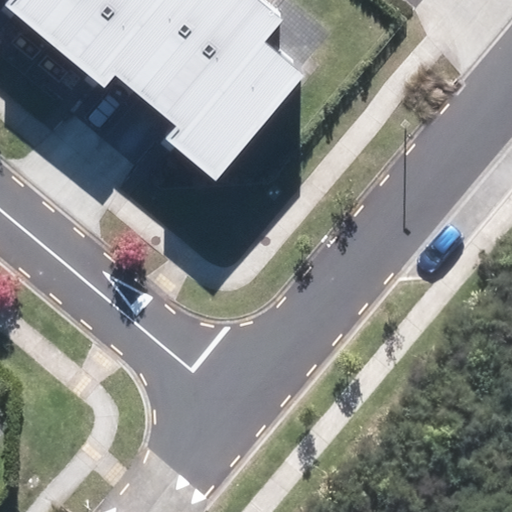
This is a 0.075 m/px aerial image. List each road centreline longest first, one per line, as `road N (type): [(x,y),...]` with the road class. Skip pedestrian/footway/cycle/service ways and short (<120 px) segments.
road 1 (residential): [(511,76),(233,402)]
road 2 (residential): [(0,204),(233,402)]
road 3 (residential): [(233,402),(140,511)]
